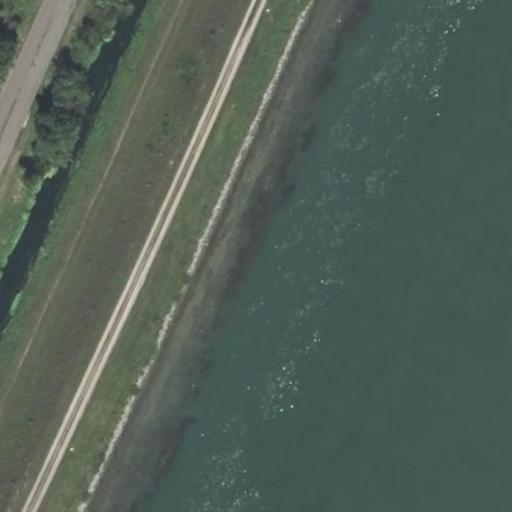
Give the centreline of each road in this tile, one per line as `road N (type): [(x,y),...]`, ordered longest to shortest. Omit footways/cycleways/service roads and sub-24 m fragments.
road 1 (track): [(253,0),(28,511)]
road 2 (track): [(182,0),(0,408)]
